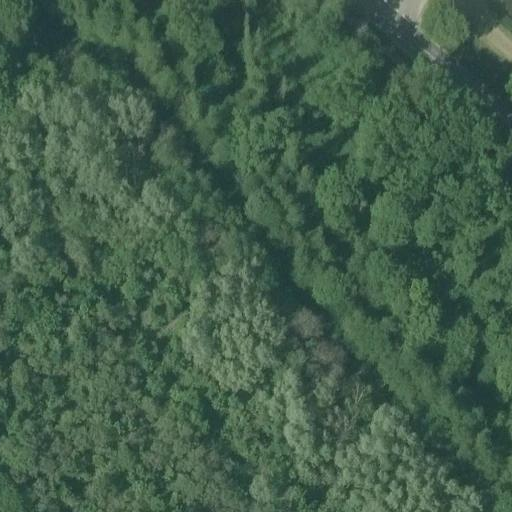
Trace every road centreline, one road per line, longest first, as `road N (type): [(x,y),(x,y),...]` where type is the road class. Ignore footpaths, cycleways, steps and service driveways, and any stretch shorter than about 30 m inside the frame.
road 1 (track): [(462,511),(114,75),(41,32)]
road 2 (tertiary): [(361,0),(511,127)]
